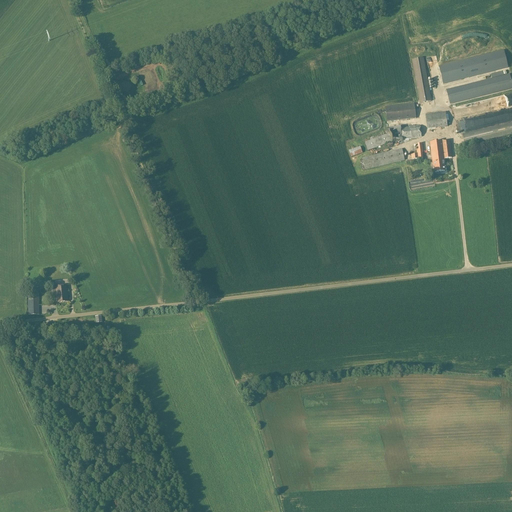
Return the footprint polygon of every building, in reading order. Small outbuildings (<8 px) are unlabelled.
[(503,51),(439,67),(443,84),(444,84),(508,68),(504,51),(503,51)] [(423,58),(412,60),(420,103),(431,101),(423,58)] [(220,70),(216,59),(211,61),(216,72),(220,70)] [(511,84),(510,75),(446,91),(450,104),(511,88),(511,84)] [(414,104),(385,107),(387,122),(416,119),(414,104)] [(476,104),(456,108),(458,119),(478,115),(476,104)] [(446,112),(425,115),(427,129),(447,127),(446,112)] [(511,122),(462,135),(466,146),(511,134),(511,122)] [(375,139),(365,142),(367,151),(392,142),(402,141),(402,140),(422,137),(420,126),(401,128),(401,127),(387,129),(389,133),(381,136),(380,134),(374,137),(375,139)] [(442,141),(430,143),(433,167),(434,167),(435,173),(445,171),(445,170),(446,170),(445,167),(444,167),(444,162),(445,162),(444,160),(452,159),(450,141),(442,141)] [(417,154),(411,155),(412,160),(423,158),(422,152),(424,152),(422,143),(416,144),(417,154)] [(360,147),(349,151),(351,157),(362,153),(360,147)] [(402,149),(362,158),(365,170),(405,161),(402,149)] [(63,267),(54,268),(54,278),(65,277),(65,272),(63,272),(63,267)] [(46,285),(39,285),(40,295),(50,294),(49,291),(47,292),(46,285)] [(68,302),(66,286),(56,287),(58,303),(68,302)] [(39,288),(29,288),(29,315),(39,315),(39,288)]
